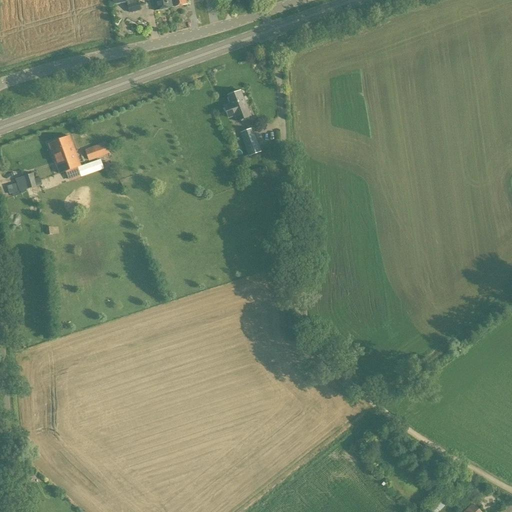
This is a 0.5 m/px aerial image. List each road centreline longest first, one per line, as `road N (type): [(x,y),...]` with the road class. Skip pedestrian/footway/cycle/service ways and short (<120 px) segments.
road 1 (unclassified): [(511,490),(385,413),(304,332),(277,69)]
road 2 (secondary): [(0,128),(271,30)]
road 3 (unclassified): [(0,84),(264,13)]
road 4 (unclassified): [(15,511),(0,316)]
